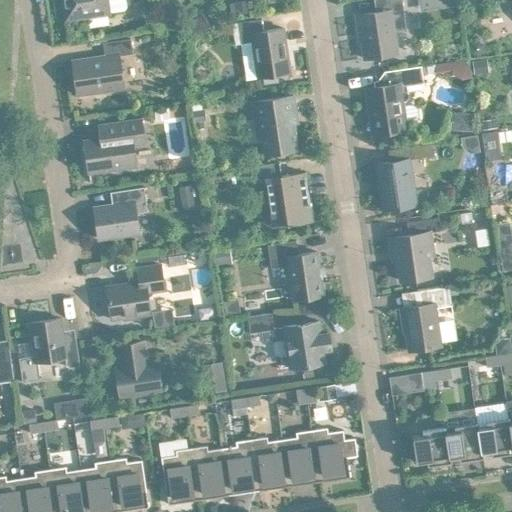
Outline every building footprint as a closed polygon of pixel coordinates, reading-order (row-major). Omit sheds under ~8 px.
[(63,0),(66,16),(125,8),(127,4),(126,0),(63,0)] [(361,38),(364,56),(398,51),(392,12),(404,10),(402,0),(374,0),(376,10),(356,13),(358,30),(362,29),(363,37),(361,38)] [(253,39),(258,74),(263,74),(277,71),(290,70),(283,25),(263,28),(262,16),(238,20),(241,41),(253,39)] [(133,51),(130,36),(103,40),(105,54),(73,59),(77,92),(82,91),(84,92),(93,91),(94,89),(124,85),(119,53),(133,51)] [(487,56),(472,58),(474,72),(489,70),(487,56)] [(435,62),(422,63),(423,72),(436,70),(435,62)] [(405,120),(402,99),(407,98),(407,94),(406,85),(425,83),(423,72),(422,63),(384,69),(386,83),(367,86),(373,132),(389,129),(392,126),(392,122),(405,120)] [(277,71),(263,74),(264,81),(278,79),(277,71)] [(293,119),(291,112),(296,111),(293,93),(252,99),(255,118),(260,117),(262,132),(261,132),(261,133),(262,133),(265,151),(297,147),(293,120),(294,120),(294,119),(293,119)] [(167,107),(154,108),(155,118),(168,117),(167,107)] [(205,107),(193,109),(195,120),(203,118),(206,118),(205,107)] [(450,110),(450,127),(473,128),(473,111),(450,110)] [(105,121),(105,122),(106,132),(104,133),(101,136),(84,138),(90,180),(91,180),(90,170),(136,163),(133,143),(145,141),(141,116),(105,121)] [(497,116),(481,118),(482,127),(497,125),(497,116)] [(203,118),(195,120),(196,127),(204,125),(203,118)] [(497,128),(481,131),(483,144),(499,142),(497,128)] [(398,158),(390,159),(378,161),(385,207),(414,202),(412,186),(413,184),(411,172),(409,170),(408,157),(433,153),(431,141),(396,146),(398,158)] [(273,223),(312,217),(305,170),(282,173),(280,159),(254,163),(256,177),(266,176),(271,213),(273,223)] [(191,182),(179,184),(181,196),(193,193),(191,182)] [(136,215),(140,210),(148,209),(144,184),(116,188),(118,199),(115,202),(94,205),(99,236),(139,230),(136,215)] [(471,209),(460,210),(462,221),(473,220),(471,209)] [(397,258),(400,278),(432,273),(427,244),(432,244),(430,230),(440,228),(439,215),(407,220),(409,232),(389,235),(391,250),(396,249),(397,256),(396,256),(396,258),(397,258)] [(320,265),(319,265),(317,249),(298,252),(296,238),(268,242),(271,266),(288,263),(293,297),(323,292),(321,276),(322,276),(322,275),(320,275),(319,267),(321,266),(320,265)] [(511,242),(498,245),(502,269),(511,267),(511,242)] [(230,247),(214,249),(216,262),(232,259),(230,247)] [(184,251),(168,254),(169,263),(185,261),(184,251)] [(152,289),(165,287),(161,262),(137,266),(139,280),(106,285),(111,316),(123,314),(126,317),(136,316),(138,312),(151,310),(148,294),(152,289)] [(419,302),(399,306),(402,324),(406,323),(407,329),(405,330),(408,348),(442,343),(436,304),(451,301),(450,293),(449,286),(449,283),(417,288),(419,302)] [(457,285),(449,286),(450,293),(458,292),(457,285)] [(323,347),(331,346),(329,330),(321,331),(319,318),(283,324),(284,324),(278,325),(275,310),(247,314),(250,330),(272,327),(273,338),(285,336),(290,366),(325,360),(323,347)] [(76,334),(63,336),(60,315),(30,320),(35,354),(19,356),(23,380),(40,377),(37,359),(65,355),(66,362),(70,365),(80,363),(76,334)] [(509,335),(495,337),(497,351),(511,349),(509,335)] [(154,360),(146,361),(143,340),(119,343),(121,355),(123,355),(124,365),(118,365),(122,393),(158,388),(154,360)] [(0,379),(14,378),(9,344),(0,344),(0,379)] [(511,350),(500,352),(501,362),(511,360),(511,350)] [(501,362),(500,352),(485,354),(487,364),(501,362)] [(222,359),(201,362),(205,390),(226,387),(222,359)] [(511,360),(501,362),(503,371),(511,369),(511,360)] [(313,366),(302,368),(304,377),(314,376),(313,366)] [(451,366),(437,368),(438,378),(452,375),(451,366)] [(438,378),(437,368),(423,370),(424,380),(438,378)] [(334,382),(317,384),(319,398),(336,396),(334,382)] [(315,384),(305,386),(307,400),(317,398),(315,384)] [(307,400),(305,386),(296,387),(298,401),(307,400)] [(276,391),(268,391),(268,399),(276,399),(276,391)] [(260,393),(245,395),(247,404),(261,401),(260,393)] [(86,395),(77,397),(79,414),(89,412),(86,395)] [(247,404),(245,395),(231,397),(232,406),(247,404)] [(198,402),(184,404),(185,413),(199,411),(198,402)] [(185,413),(184,404),(170,406),(171,415),(185,413)] [(35,406),(21,408),(23,421),(37,419),(35,406)] [(144,410),(132,411),(133,418),(140,423),(146,422),(144,410)] [(118,413),(104,416),(105,424),(120,422),(118,413)] [(487,423),(479,424),(477,424),(481,450),(483,450),(491,449),(491,453),(511,450),(511,440),(509,420),(511,419),(510,415),(487,419),(487,423)] [(105,424),(104,416),(90,418),(91,427),(92,426),(104,425),(105,424)] [(57,417),(43,419),(44,428),(59,426),(57,417)] [(44,428),(43,419),(29,421),(30,430),(44,428)] [(455,428),(447,429),(445,429),(449,455),(450,455),(459,453),(459,458),(483,454),(483,450),(481,450),(477,424),(479,424),(478,420),(455,424),(455,428)] [(104,425),(92,426),(93,439),(105,437),(104,425)] [(327,425),(311,427),(319,479),(350,474),(347,455),(358,453),(355,435),(344,437),(343,427),(328,430),(327,425)] [(445,429),(447,429),(446,425),(423,428),(423,432),(412,434),(416,460),(427,458),(427,463),(451,459),(450,455),(449,455),(445,429)] [(296,434),(282,436),(289,483),(319,479),(311,427),(296,430),(296,434)] [(267,434),(251,436),(259,488),(289,483),(282,436),(268,439),(267,434)] [(236,443),(222,445),(229,492),(259,488),(251,436),(236,438),(236,443)] [(207,443),(191,445),(199,497),(229,492),(222,445),(208,447),(207,443)] [(199,497),(191,445),(175,447),(176,452),(161,454),(168,501),(199,497)] [(126,455),(110,457),(118,509),(149,504),(142,457),(127,459),(126,455)] [(95,464),(81,466),(87,511),(96,511),(110,510),(118,509),(110,457),(94,459),(95,464)] [(66,464),(50,466),(56,511),(87,511),(81,466),(67,468),(66,464)] [(35,473),(21,475),(26,511),(56,511),(50,466),(34,468),(35,473)] [(6,473),(0,473),(0,511),(26,511),(21,475),(6,478),(6,473)]
